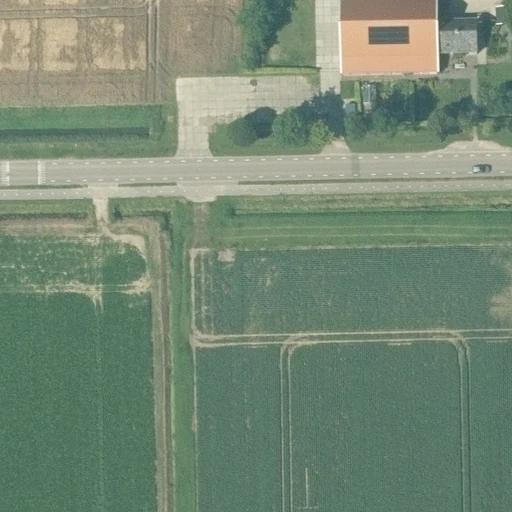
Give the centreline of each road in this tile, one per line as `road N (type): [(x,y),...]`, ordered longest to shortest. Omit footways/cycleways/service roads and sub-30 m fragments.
road 1 (tertiary): [(511,164),(0,174)]
road 2 (track): [(194,170),(193,94),(334,92)]
